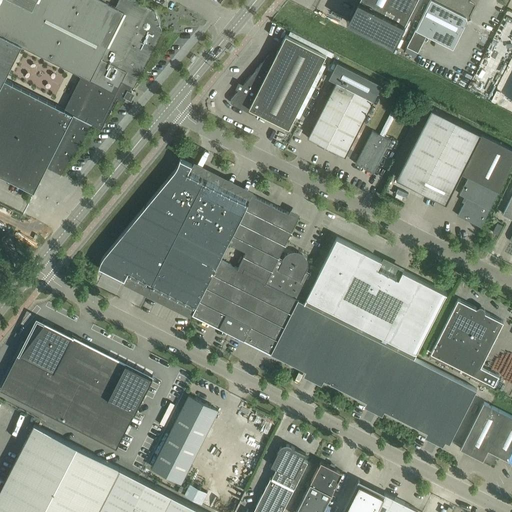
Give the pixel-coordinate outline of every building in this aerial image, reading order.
[(0,0),(0,174),(34,191),(47,167),(61,174),(91,124),(102,129),(118,98),(124,101),(126,97),(132,100),(135,93),(130,90),(132,87),(134,88),(137,80),(162,31),(155,11),(136,1),(136,0),(118,0),(115,7),(101,0),(0,0)] [(358,0),(357,0),(347,22),(394,46),(405,24),(416,0),(359,0),(358,0)] [(430,0),(416,29),(407,46),(418,52),(427,34),(453,47),(469,15),(475,4),(470,1),(469,0),(430,0)] [(289,127),(289,128),(295,116),(300,118),(326,66),(322,63),(326,54),(286,34),(276,54),(271,51),(243,84),(239,82),(236,89),(238,90),(231,98),(231,99),(231,100),(231,101),(232,103),(233,104),(252,114),(253,114),(254,114),(255,114),(257,113),(258,112),(289,127)] [(336,82),(308,137),(318,143),(318,144),(323,146),(325,151),(331,150),(336,153),(337,152),(345,156),(382,83),(338,61),(329,78),(336,82)] [(431,108),(396,177),(446,203),(462,172),(468,176),(460,193),(467,197),(457,215),(481,227),(490,209),(499,191),(511,165),(511,148),(481,133),(431,108)] [(355,163),(374,173),(391,140),(385,136),(397,112),(392,110),(380,134),(372,130),(355,163)] [(100,263),(100,264),(100,265),(99,266),(99,267),(100,267),(100,266),(125,279),(129,271),(152,283),(196,305),(192,313),(203,318),(229,331),(235,334),(276,355),(306,296),(274,280),(287,254),(286,255),(284,256),(284,257),(283,258),(279,256),(298,218),(289,213),(252,194),(248,202),(203,180),(188,172),(192,164),(181,159),(181,158),(181,157),(180,157),(180,158),(180,159),(180,160),(179,161),(179,162),(178,163),(178,164),(178,165),(176,168),(174,171),(106,254),(105,254),(105,255),(104,255),(104,256),(103,257),(103,258),(102,259),(102,260),(101,261),(101,262),(100,263)] [(511,194),(502,213),(511,218),(511,234),(511,236),(511,237),(511,194)] [(497,223),(493,233),(498,235),(503,226),(497,223)] [(287,254),(274,280),(306,296),(276,355),(286,360),(450,443),(451,440),(477,389),(414,357),(417,352),(447,292),(406,272),(403,270),(399,278),(378,267),(382,259),(346,241),(337,237),(317,277),(310,274),(311,273),(307,271),(308,269),(308,267),(308,265),(308,263),(308,262),(308,260),(307,258),(305,256),(305,255),(303,254),(302,253),(300,252),(298,252),(297,251),(295,251),(293,251),(289,253),(287,254)] [(431,353),(432,353),(494,384),(499,375),(481,366),(504,321),(485,312),(485,311),(485,310),(485,308),(484,307),(483,306),(482,306),(480,306),(479,306),(478,307),(477,307),(458,298),(431,353)] [(22,344),(0,388),(116,448),(153,376),(71,335),(62,331),(63,326),(54,326),(54,327),(45,322),(27,346),(22,344)] [(189,395),(152,467),(181,482),(218,410),(189,395)] [(511,409),(486,397),(460,448),(511,474),(511,409)] [(170,402),(159,423),(164,425),(175,404),(170,402)] [(5,481),(0,490),(0,511),(97,511),(120,468),(34,424),(5,481)] [(248,509),(246,511),(282,511),(294,489),(308,461),(303,459),(306,453),(291,446),(289,445),(288,444),(286,444),(284,445),(282,446),(280,447),(279,449),(279,450),(271,465),(276,468),(271,478),(270,478),(253,511),(249,511),(248,511),(248,509)] [(322,511),(333,491),(343,472),(321,461),(312,480),(295,511),(322,511)] [(120,468),(97,511),(205,511),(176,497),(120,468)] [(344,508),(342,511),(382,511),(391,496),(385,493),(384,495),(357,482),(344,508)] [(382,511),(416,511),(418,509),(391,496),(382,511)]
